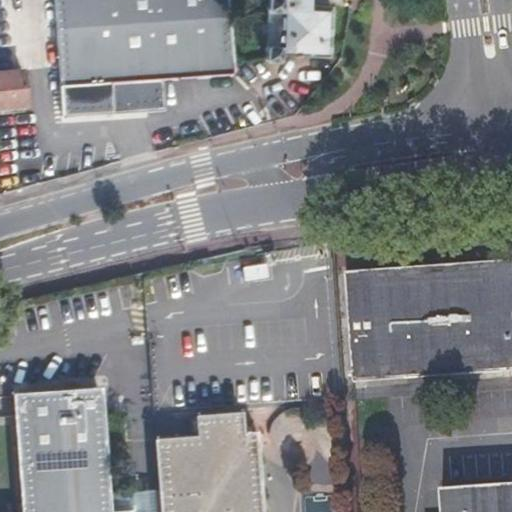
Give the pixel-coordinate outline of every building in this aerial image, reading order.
[(54,0),(61,113),(87,112),(139,109),(165,107),(163,78),(231,74),(227,0),(54,0)] [(272,0),(272,13),(287,14),(285,50),(271,50),(270,68),(286,69),(286,57),(333,59),(335,7),(312,6),(312,0),(272,0)] [(287,14),(272,13),(271,50),(285,50),(287,14)] [(20,71),(0,73),(0,109),(24,107),(20,71)] [(0,132),(0,169),(31,166),(27,130),(0,132)] [(354,384),(511,372),(511,266),(347,277),(354,384)] [(264,511),(258,429),(243,429),(241,412),(191,416),(192,434),(156,437),(161,511),(112,511),(102,387),(20,392),(28,511),(264,511)] [(511,511),(511,484),(443,490),(444,511),(511,511)]
